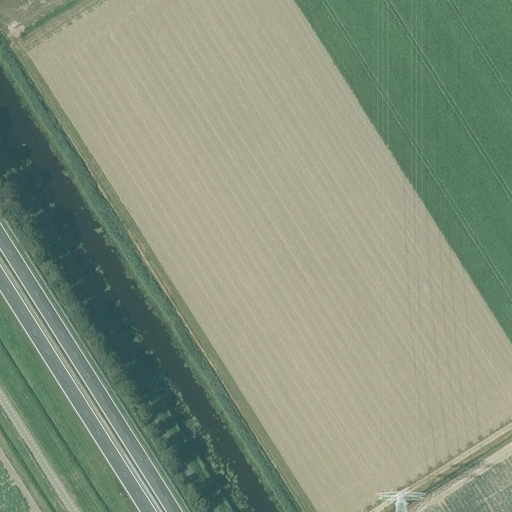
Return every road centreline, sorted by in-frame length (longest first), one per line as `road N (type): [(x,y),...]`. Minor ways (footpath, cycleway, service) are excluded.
road 1 (trunk): [(173,511),(0,236)]
road 2 (trunk): [(0,277),(149,511)]
road 3 (unclassified): [(73,511),(0,396)]
